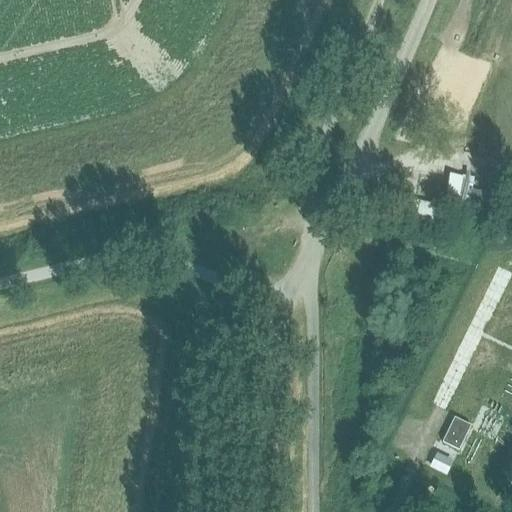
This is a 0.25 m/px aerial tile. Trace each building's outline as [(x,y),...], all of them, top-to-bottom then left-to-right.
[(415,185),(449,187),(450,169),(416,166),(415,185)] [(463,177),(457,207),(468,209),(487,204),(489,195),(471,191),(474,180),(463,177)] [(412,221),(415,202),(393,198),(389,217),(412,221)] [(472,431),(455,423),(443,448),(459,456),(472,431)] [(450,463),(439,457),(433,469),(445,474),(450,463)]
